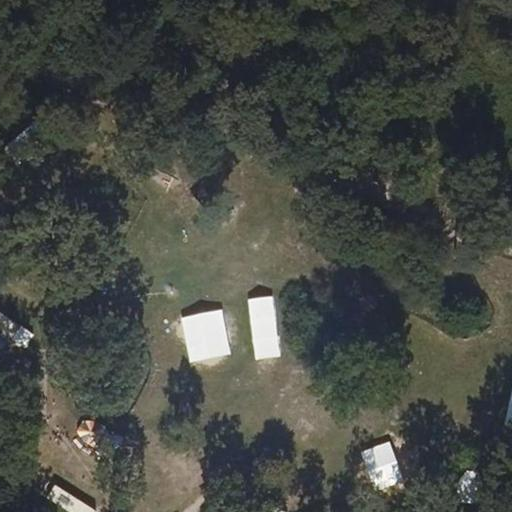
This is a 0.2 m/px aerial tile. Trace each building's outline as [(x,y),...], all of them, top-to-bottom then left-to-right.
[(0,146),(14,156),(47,112),(34,102),(0,146)] [(99,122),(90,140),(110,150),(119,132),(99,122)] [(250,295),(253,356),(279,355),(276,294),(250,295)] [(191,363),(233,355),(224,309),(183,317),(191,363)] [(0,314),(0,332),(11,337),(17,322),(0,314)] [(25,351),(32,336),(18,329),(11,344),(25,351)] [(105,424),(75,421),(73,440),(103,443),(105,424)] [(52,485),(44,499),(65,511),(94,511),(95,511),(52,485)]
